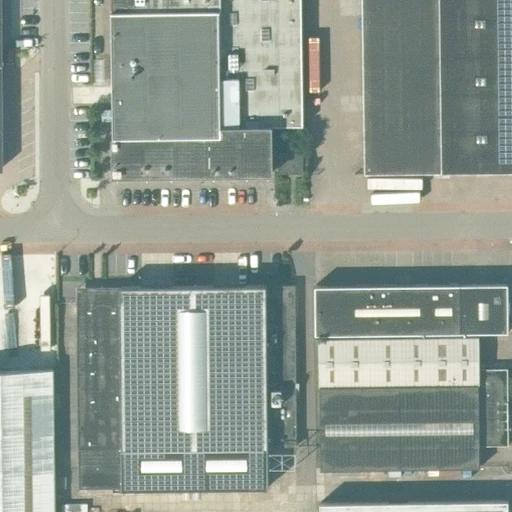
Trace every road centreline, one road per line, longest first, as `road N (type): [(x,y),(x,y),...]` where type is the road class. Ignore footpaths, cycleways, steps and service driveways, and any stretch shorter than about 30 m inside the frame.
road 1 (residential): [(511,226),(55,231)]
road 2 (residential): [(55,231),(53,0)]
road 3 (unknown): [(327,0),(323,228)]
